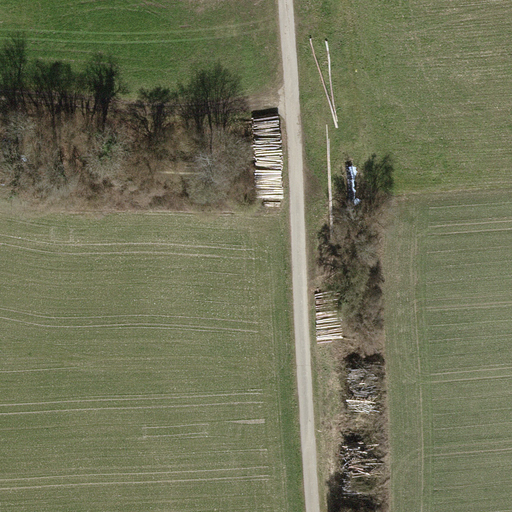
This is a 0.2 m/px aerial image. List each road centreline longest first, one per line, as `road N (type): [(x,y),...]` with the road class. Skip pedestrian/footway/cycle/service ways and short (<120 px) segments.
road 1 (track): [(314,511),(286,0)]
road 2 (track): [(0,96),(294,120)]
